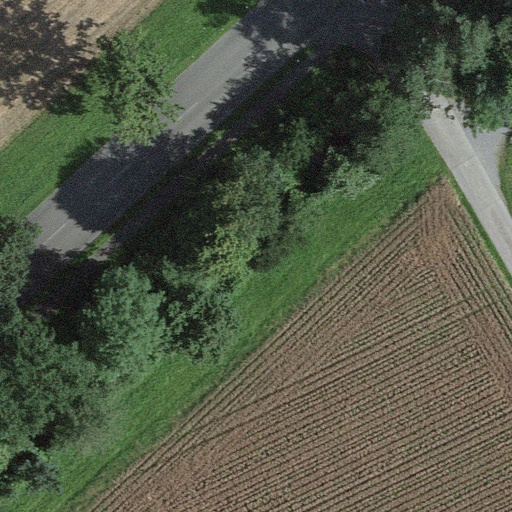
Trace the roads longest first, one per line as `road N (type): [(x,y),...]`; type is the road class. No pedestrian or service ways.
road 1 (tertiary): [(0,282),(311,0)]
road 2 (residential): [(511,250),(365,12)]
